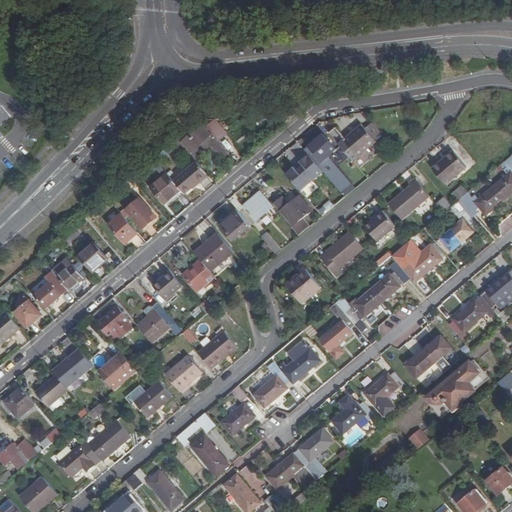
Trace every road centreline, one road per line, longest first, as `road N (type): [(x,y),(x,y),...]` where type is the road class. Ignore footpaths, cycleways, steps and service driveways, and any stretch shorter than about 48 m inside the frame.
road 1 (residential): [(462,85),(307,118),(0,379)]
road 2 (residential): [(511,232),(274,432)]
road 3 (residential): [(266,273),(431,135),(462,85)]
road 4 (tertiary): [(442,36),(224,61),(176,50)]
road 5 (secondary): [(176,50),(0,228)]
road 6 (residential): [(74,511),(259,357)]
